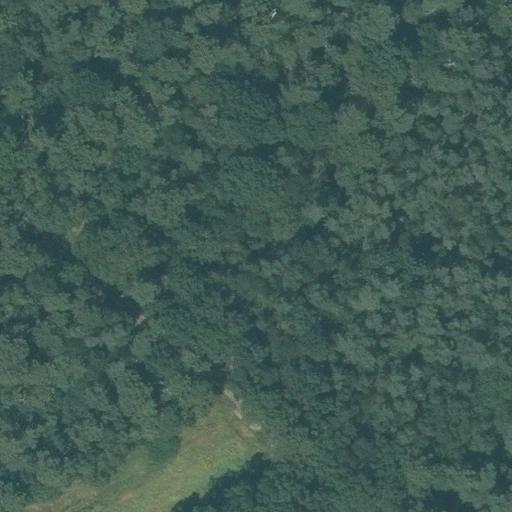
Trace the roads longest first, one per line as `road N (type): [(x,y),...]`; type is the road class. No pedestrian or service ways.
road 1 (track): [(0,190),(347,511)]
road 2 (track): [(368,511),(442,435),(511,390)]
